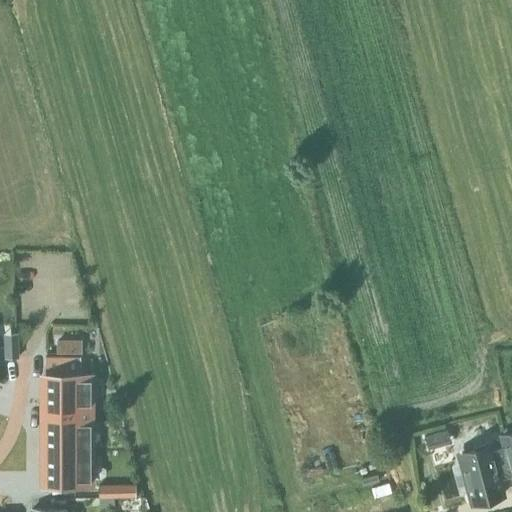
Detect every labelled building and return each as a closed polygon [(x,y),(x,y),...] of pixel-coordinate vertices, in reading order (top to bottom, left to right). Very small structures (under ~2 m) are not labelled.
[(18,357),(16,333),(4,334),(5,358),(18,357)] [(45,376),(45,408),(89,408),(89,376),(90,376),(90,375),(80,375),(80,357),(45,357),(45,375),(45,376)] [(89,408),(45,408),(45,452),(89,452),(89,408)] [(461,473),(469,504),(500,495),(494,472),(508,468),(510,475),(511,474),(511,433),(499,437),(502,447),(488,451),(487,447),(459,455),(464,472),(461,473)] [(89,484),(89,452),(45,452),(45,484),(45,485),(90,485),(90,484),(89,484)] [(135,485),(98,485),(98,498),(111,497),(134,497),(135,485)] [(111,497),(98,498),(98,506),(111,506),(111,497)]
